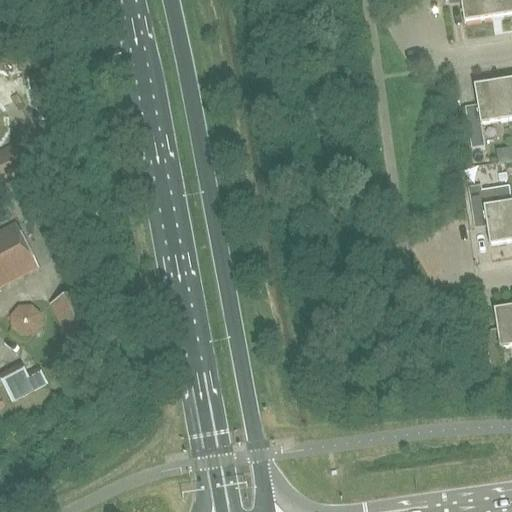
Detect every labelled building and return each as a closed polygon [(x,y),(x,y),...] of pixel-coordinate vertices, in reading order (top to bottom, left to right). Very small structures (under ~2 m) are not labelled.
[(465,25),(493,21),(489,0),(448,0),(449,2),(461,0),(465,25)] [(511,0),(489,0),(493,21),(511,17),(511,0)] [(511,83),(503,85),(509,123),(511,122),(511,83)] [(482,128),(509,123),(503,85),(475,89),(479,114),(467,116),(472,151),(485,149),(482,128)] [(26,182),(34,178),(17,144),(0,152),(0,195),(0,196),(10,191),(9,187),(24,179),(26,182)] [(491,248),(511,244),(511,205),(485,210),(482,189),(469,191),(474,225),(487,223),(491,248)] [(0,289),(37,271),(15,228),(0,235),(0,289)] [(72,347),(99,333),(79,293),(50,307),(72,347)] [(19,336),(47,334),(45,307),(17,309),(19,336)] [(501,351),(511,349),(511,310),(495,313),(499,338),(487,340),(492,375),(504,373),(501,351)] [(32,394),(21,374),(21,373),(0,383),(0,385),(10,405),(32,394)]
